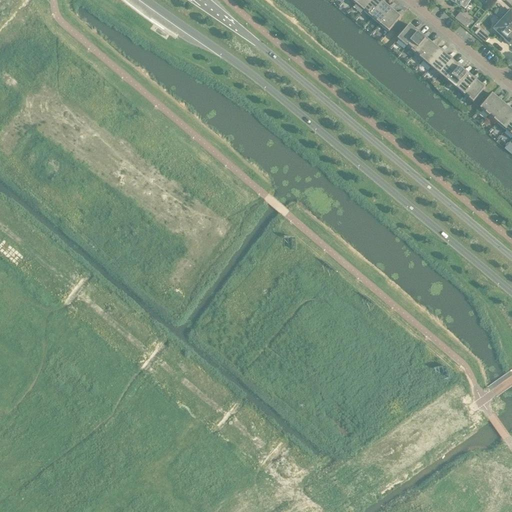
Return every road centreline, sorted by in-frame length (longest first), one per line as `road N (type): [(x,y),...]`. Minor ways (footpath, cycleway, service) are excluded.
road 1 (secondary): [(147,0),(266,86),(511,293)]
road 2 (secondary): [(511,257),(202,0)]
